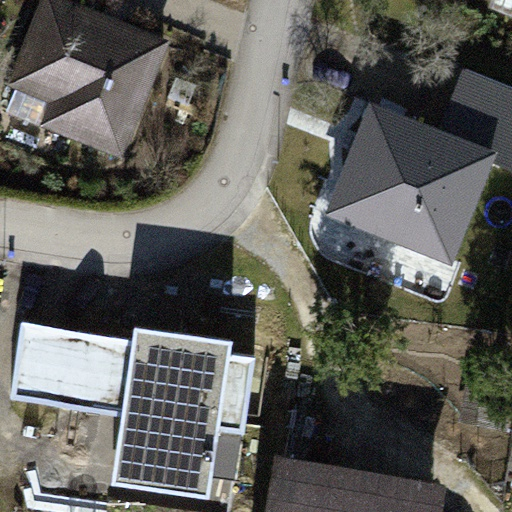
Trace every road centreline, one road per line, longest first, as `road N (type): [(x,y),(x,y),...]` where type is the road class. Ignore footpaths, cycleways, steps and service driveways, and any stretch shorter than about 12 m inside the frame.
road 1 (unknown): [(149,230),(270,302),(338,425),(449,494),(462,511)]
road 2 (residential): [(287,0),(231,167),(149,230),(45,230),(0,220)]
